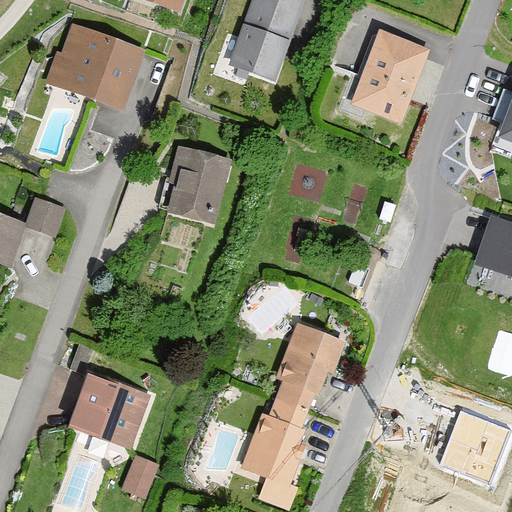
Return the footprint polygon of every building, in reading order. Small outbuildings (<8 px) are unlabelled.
[(184,0),(149,0),(181,10),(184,0)] [(255,0),(233,64),(272,78),(300,0),(255,0)] [(142,48),(66,20),(44,80),(119,109),(142,48)] [(429,48),(374,27),(346,100),(401,121),(429,48)] [(511,115),(502,142),(511,146),(511,115)] [(231,159),(176,145),(160,209),(215,223),(231,159)] [(31,196),(22,221),(53,232),(62,207),(31,196)] [(22,221),(0,212),(0,261),(7,264),(22,221)] [(511,231),(493,225),(479,267),(511,277),(511,231)] [(347,339),(295,320),(242,465),(266,473),(257,496),(285,507),(347,339)] [(148,392),(80,370),(62,425),(130,447),(148,392)] [(510,430),(461,411),(440,464),(489,483),(510,430)] [(160,461),(134,452),(122,485),(147,495),(160,461)]
